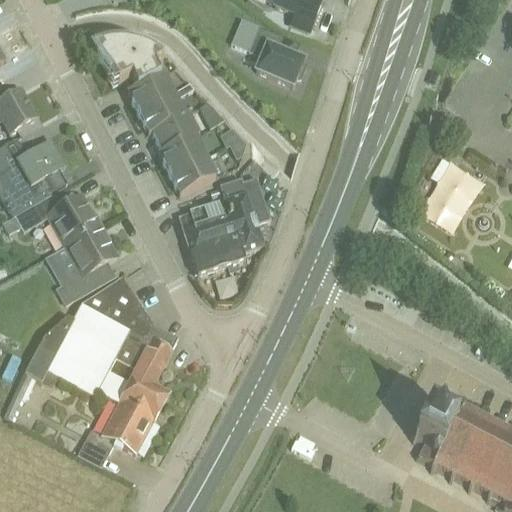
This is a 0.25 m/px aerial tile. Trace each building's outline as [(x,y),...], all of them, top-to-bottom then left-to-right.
[(278,0),(275,10),(295,19),(291,28),(309,36),(324,1),(322,0),(278,0)] [(302,68),(303,65),(277,54),(283,41),(259,31),(248,56),(261,62),(255,76),(292,91),(296,82),(300,84),(306,70),(302,68)] [(161,65),(160,66),(156,63),(152,60),(149,58),(144,56),(140,54),(135,53),(130,52),(127,51),(122,50),(118,50),(112,50),(109,51),(103,52),(99,53),(95,54),(92,55),(116,88),(117,89),(125,85),(130,96),(127,98),(159,82),(153,72),(162,67),(161,65)] [(163,79),(159,82),(127,98),(138,119),(174,101),(163,79)] [(188,89),(173,97),(176,103),(193,95),(188,89)] [(10,138),(19,133),(37,123),(20,95),(0,106),(0,125),(2,125),(10,138)] [(138,119),(148,139),(188,119),(188,118),(184,120),(174,101),(138,119)] [(215,118),(204,124),(209,134),(223,127),(215,118)] [(198,140),(188,119),(148,139),(148,140),(152,138),(161,157),(158,159),(158,160),(198,140)] [(239,145),(231,136),(222,144),(226,151),(229,150),(239,145)] [(158,160),(169,180),(205,162),(195,142),(199,140),(198,140),(158,160)] [(245,151),(239,145),(229,150),(236,163),(241,161),(245,151)] [(3,175),(0,176),(0,200),(9,216),(10,216),(13,220),(25,213),(47,200),(66,189),(58,175),(64,171),(50,147),(34,157),(27,160),(26,161),(16,166),(17,167),(15,168),(3,175)] [(0,176),(3,175),(15,168),(12,163),(5,151),(0,153),(0,176)] [(216,183),(205,162),(169,180),(179,201),(216,183)] [(224,208),(178,223),(197,282),(228,272),(230,278),(238,275),(236,269),(245,266),(242,260),(263,253),(255,231),(270,226),(256,184),(242,188),(241,184),(219,191),(224,208)] [(82,201),(64,211),(61,213),(54,200),(15,222),(23,236),(48,222),(65,251),(99,231),(82,201)] [(96,273),(117,262),(99,231),(65,251),(81,281),(57,294),(66,308),(104,286),(96,273)] [(153,389),(178,343),(152,330),(145,343),(115,326),(131,297),(122,283),(79,311),(69,328),(65,326),(44,344),(22,383),(31,388),(35,390),(45,375),(94,401),(97,396),(119,408),(153,425),(154,425),(169,397),(153,389)] [(31,388),(22,383),(4,422),(13,426),(31,388)] [(511,511),(511,439),(502,434),(504,430),(502,428),(499,433),(483,424),(485,420),(483,419),(480,423),(464,414),(466,410),(464,409),(462,413),(448,406),(446,405),(445,407),(447,408),(440,421),(432,416),(430,412),(427,412),(429,417),(416,442),(412,443),(412,446),(417,445),(426,449),(419,461),(417,460),(416,463),(418,464),(432,471),(430,475),(433,476),(435,473),(451,481),(449,485),(452,486),(454,482),(470,491),(468,494),(471,496),(472,492),(488,500),(487,504),(498,510),(496,511),(511,511)] [(101,440),(91,435),(84,446),(108,459),(114,447),(135,459),(153,425),(119,408),(101,440)]
